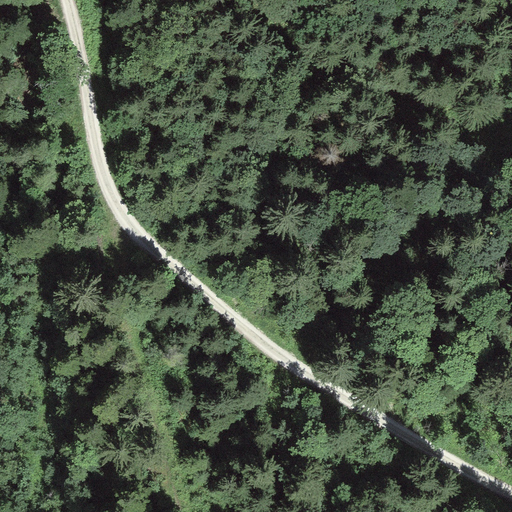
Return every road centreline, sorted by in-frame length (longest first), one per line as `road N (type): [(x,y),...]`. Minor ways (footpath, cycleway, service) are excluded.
road 1 (track): [(58,0),(85,120),(117,212),(200,291),(312,378),(511,494)]
road 2 (track): [(85,120),(62,155),(56,187),(55,360),(40,511)]
road 3 (track): [(186,511),(126,306),(117,212)]
